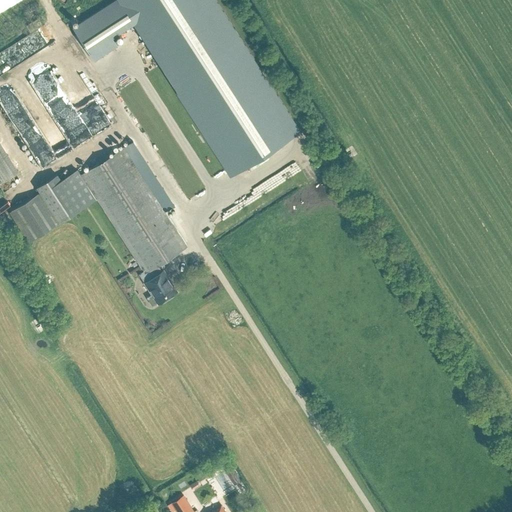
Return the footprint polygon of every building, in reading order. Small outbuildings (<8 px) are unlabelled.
[(119,0),(115,3),(113,0),(104,0),(67,24),(90,59),(112,45),(106,36),(136,17),(234,167),(303,122),(223,0),(119,0)] [(0,49),(0,72),(37,54),(33,47),(59,33),(53,22),(38,30),(0,49)] [(61,36),(29,54),(34,63),(47,56),(49,59),(68,49),(61,36)] [(103,128),(121,118),(91,65),(77,74),(84,87),(76,92),(69,80),(53,89),(70,120),(78,116),(88,133),(96,129),(95,126),(100,123),(103,128)] [(51,120),(63,149),(79,142),(67,113),(51,120)] [(0,180),(17,170),(0,143),(0,180)] [(144,272),(157,264),(186,245),(122,146),(80,173),(96,197),(143,270),(144,272)] [(36,186),(39,191),(10,210),(30,240),(79,208),(96,197),(80,173),(76,167),(60,178),(56,173),(36,186)] [(13,174),(9,179),(16,185),(12,190),(17,194),(25,184),(13,174)] [(144,272),(143,270),(137,274),(142,282),(141,282),(149,295),(145,297),(150,306),(157,302),(176,290),(167,277),(166,278),(157,264),(144,272)] [(197,479),(190,484),(192,488),(199,484),(197,479)] [(178,511),(191,511),(193,511),(195,510),(184,493),(171,501),(178,511)] [(159,511),(154,503),(137,511),(159,511)]
